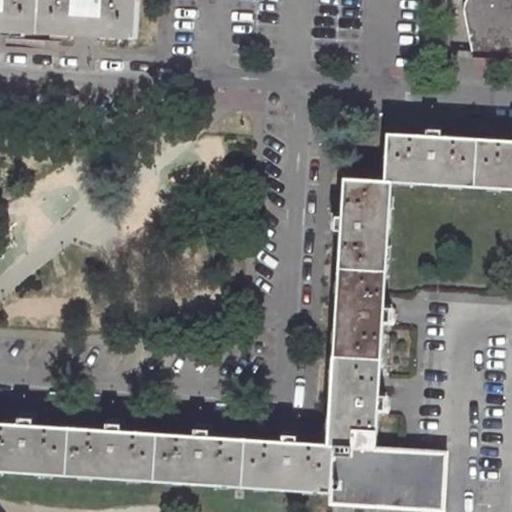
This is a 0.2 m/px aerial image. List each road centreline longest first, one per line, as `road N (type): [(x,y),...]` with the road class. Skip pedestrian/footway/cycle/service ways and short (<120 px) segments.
road 1 (residential): [(0,373),(278,387),(291,341),(304,93)]
road 2 (residential): [(304,93),(0,74)]
road 3 (residential): [(511,317),(468,332),(460,511)]
road 4 (residential): [(304,93),(511,100)]
